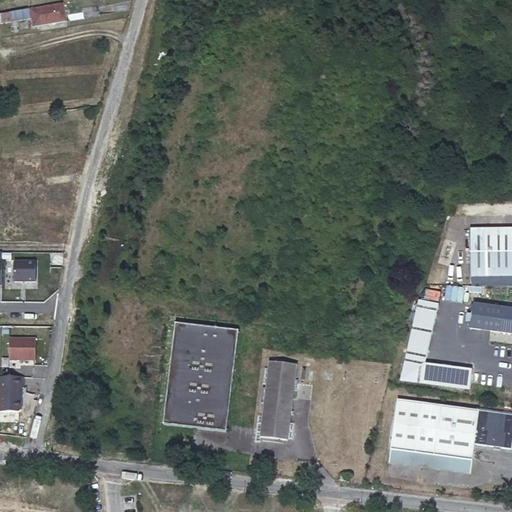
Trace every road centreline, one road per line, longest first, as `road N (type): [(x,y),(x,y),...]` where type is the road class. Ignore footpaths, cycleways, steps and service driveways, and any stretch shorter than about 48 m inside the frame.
road 1 (unclassified): [(140,0),(66,309)]
road 2 (residential): [(334,492),(30,460)]
road 3 (residential): [(511,510),(334,492)]
road 4 (unclassified): [(66,309),(30,460)]
